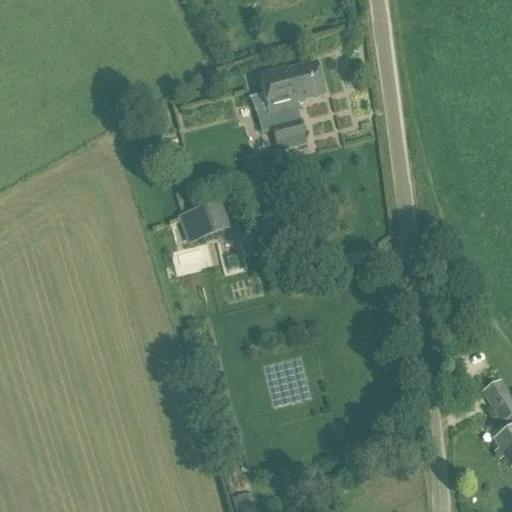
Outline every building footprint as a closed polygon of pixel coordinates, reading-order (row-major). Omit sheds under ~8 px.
[(324,98),(316,66),(287,74),(286,70),(257,77),(262,97),(253,100),(262,133),(272,131),(290,126),(286,113),(297,110),(296,105),(324,98)] [(290,126),(272,131),(276,146),(295,141),(297,150),(307,147),(297,110),(286,113),(290,126)] [(256,206),(262,224),(281,218),(275,200),(256,206)] [(224,231),(214,206),(185,218),(195,242),(224,231)] [(238,208),(230,210),(238,239),(221,243),(229,270),(254,263),(238,208)] [(484,396),(502,425),(499,427),(502,433),(493,438),(496,443),(495,443),(511,470),(511,402),(501,385),(484,396)] [(255,511),(251,496),(233,502),(235,511),(255,511)]
